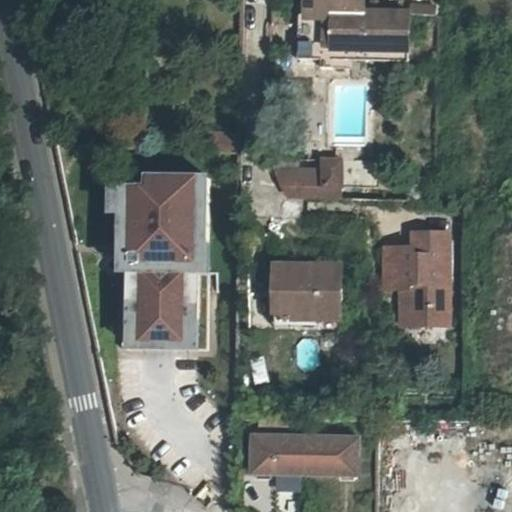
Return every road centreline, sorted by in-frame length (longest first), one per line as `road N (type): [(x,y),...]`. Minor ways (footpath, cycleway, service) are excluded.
road 1 (secondary): [(0,6),(108,507)]
road 2 (unknown): [(257,0),(253,204)]
road 3 (unknown): [(136,377),(148,431),(207,487),(211,511)]
